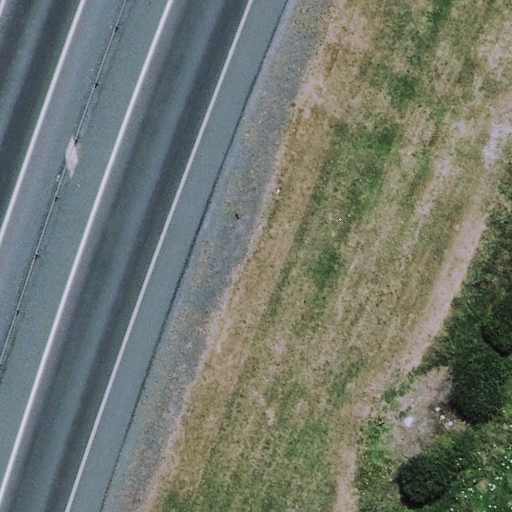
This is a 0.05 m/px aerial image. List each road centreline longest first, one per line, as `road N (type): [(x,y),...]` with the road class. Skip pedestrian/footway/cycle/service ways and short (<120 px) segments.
road 1 (primary): [(234,0),(40,511)]
road 2 (primary): [(0,139),(48,0)]
